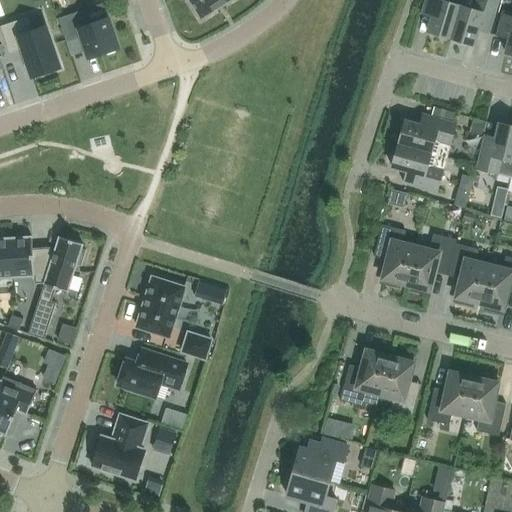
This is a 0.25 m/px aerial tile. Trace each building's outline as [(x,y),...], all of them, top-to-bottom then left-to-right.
[(189,0),(201,18),(229,0),(189,0)] [(427,32),(450,39),(460,6),(448,2),(448,0),(424,0),(423,6),(434,9),(427,32)] [(475,0),(473,10),(460,6),(450,39),(473,46),(480,23),(492,26),(499,1),(494,0),(475,0)] [(80,36),(88,59),(118,49),(108,18),(103,4),(84,10),(62,18),(69,40),(80,36)] [(505,54),(511,55),(511,13),(502,11),(495,37),(508,40),(505,54)] [(32,78),(59,69),(45,27),(31,31),(27,18),(0,26),(9,53),(22,49),(32,78)] [(398,144),(446,158),(450,146),(456,124),(455,123),(431,117),(428,128),(418,125),(404,121),(398,144)] [(510,178),(511,171),(511,126),(499,123),(493,147),(481,145),(475,170),(498,175),(510,178)] [(411,186),(436,193),(446,158),(398,144),(391,168),(415,174),(411,186)] [(401,202),(404,185),(387,183),(384,199),(401,202)] [(399,283),(406,285),(415,248),(402,244),(405,232),(382,226),(374,258),(387,261),(382,283),(398,287),(399,283)] [(435,266),(449,269),(455,244),(456,240),(433,235),(429,251),(415,248),(406,285),(413,286),(412,290),(428,294),(435,266)] [(31,237),(11,238),(14,279),(35,278),(35,285),(45,285),(49,248),(32,249),(31,237)] [(55,250),(49,248),(45,285),(29,335),(44,340),(55,303),(51,302),(55,288),(67,292),(76,265),(81,266),(86,251),(81,249),(83,245),(59,237),(55,250)] [(0,280),(14,279),(11,238),(0,239),(0,280)] [(472,302),(480,303),(489,267),(475,263),(479,250),(455,244),(449,269),(463,273),(455,301),(471,305),(472,302)] [(502,270),(489,267),(480,303),(486,305),(486,309),(502,313),(507,292),(511,292),(511,258),(506,257),(502,270)] [(184,288),(152,278),(136,327),(169,338),(184,288)] [(72,307),(72,311),(56,308),(52,331),(78,337),(84,309),(72,307)] [(8,328),(19,332),(23,321),(12,316),(8,328)] [(20,338),(6,333),(0,349),(14,354),(20,338)] [(182,352),(205,360),(211,341),(188,333),(182,352)] [(376,407),(379,394),(390,358),(383,356),(384,352),(368,347),(362,369),(349,365),(339,401),(361,407),(362,403),(376,407)] [(126,360),(118,385),(155,398),(160,383),(179,389),(187,365),(141,350),(137,364),(126,360)] [(397,360),(390,358),(379,394),(393,398),(389,411),(411,417),(418,392),(406,389),(414,360),(398,356),(397,360)] [(452,413),(465,416),(474,379),(467,377),(467,373),(451,370),(446,391),(434,388),(427,421),(449,426),(452,413)] [(481,380),(474,379),(465,416),(479,419),(476,432),(498,437),(506,405),(493,402),(498,380),(482,376),(481,380)] [(36,391),(3,377),(1,382),(0,384),(0,432),(6,435),(16,411),(26,416),(36,391)] [(114,441),(101,437),(91,466),(136,480),(145,452),(139,450),(147,425),(120,416),(114,435),(115,436),(114,441)] [(300,449),(293,472),(337,485),(337,484),(329,482),(336,461),(343,463),(348,448),(322,440),(320,446),(310,443),(307,451),(300,449)] [(293,472),(286,496),(308,503),(305,511),(332,511),(336,500),(333,499),(337,485),(293,472)] [(397,511),(389,510),(394,491),(372,486),(365,511),(397,511)] [(442,511),(444,504),(423,498),(421,498),(418,511),(405,508),(403,511),(442,511)]
